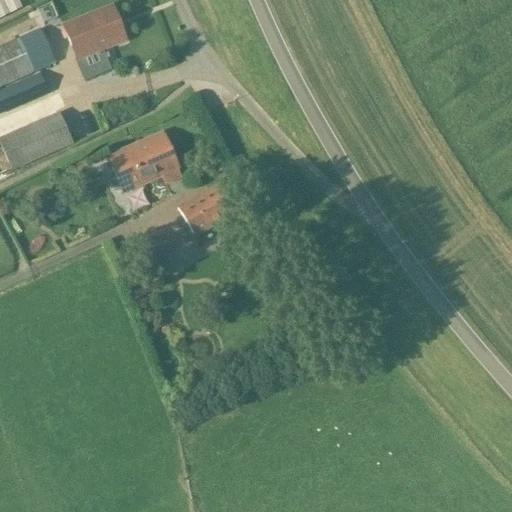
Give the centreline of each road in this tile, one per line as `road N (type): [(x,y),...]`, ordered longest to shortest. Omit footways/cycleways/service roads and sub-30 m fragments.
road 1 (track): [(348,0),(434,150),(511,251)]
road 2 (unclassified): [(376,218),(320,177),(214,71),(177,0)]
road 3 (tertiary): [(376,218),(309,102),(265,0)]
road 4 (tertiary): [(511,390),(376,218)]
